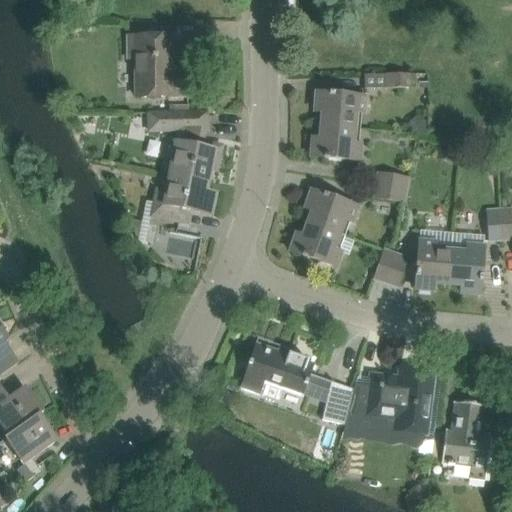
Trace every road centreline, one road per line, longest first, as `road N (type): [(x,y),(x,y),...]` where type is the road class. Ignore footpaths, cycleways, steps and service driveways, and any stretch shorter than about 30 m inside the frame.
road 1 (residential): [(226,272),(354,318),(511,336)]
road 2 (unclassified): [(226,272),(264,152),(263,0)]
road 3 (unclassified): [(94,462),(187,347),(226,272)]
road 4 (residential): [(94,462),(0,255)]
